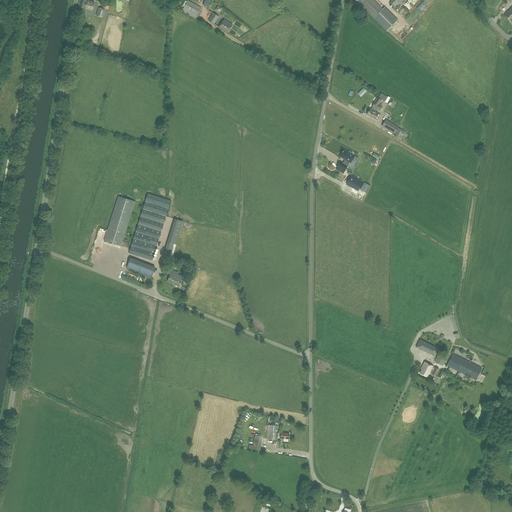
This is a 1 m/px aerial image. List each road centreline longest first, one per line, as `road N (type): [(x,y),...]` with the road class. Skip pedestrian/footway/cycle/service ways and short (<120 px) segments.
road 1 (unclassified): [(309,358),(311,169),(342,0)]
road 2 (unclassified): [(309,358),(36,248)]
road 3 (tertiary): [(36,248),(76,0)]
road 4 (tertiary): [(0,462),(36,248)]
road 5 (unclassified): [(359,511),(356,500),(313,480),(309,358)]
